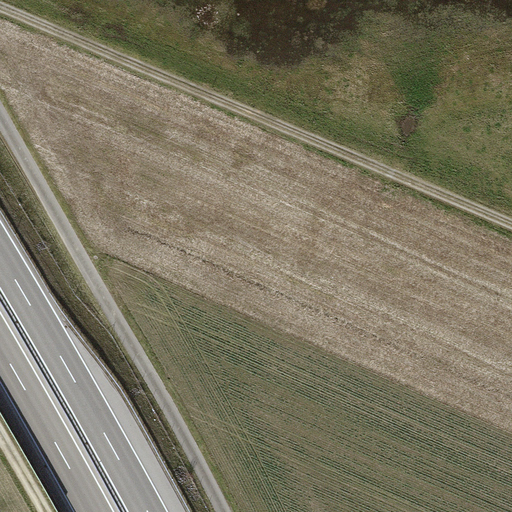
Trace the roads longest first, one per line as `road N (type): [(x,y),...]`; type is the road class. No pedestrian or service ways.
road 1 (track): [(0,5),(511,224)]
road 2 (track): [(224,511),(0,110)]
road 3 (trunk): [(148,511),(0,252)]
road 4 (trunk): [(0,344),(95,511)]
